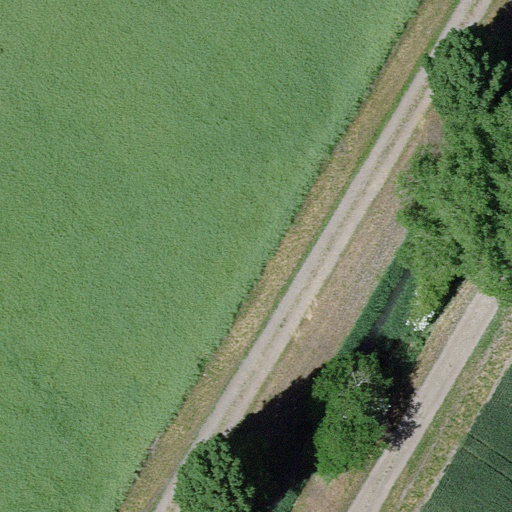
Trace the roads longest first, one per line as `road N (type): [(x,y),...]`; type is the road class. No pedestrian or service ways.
road 1 (track): [(168,511),(482,0)]
road 2 (track): [(360,511),(511,247)]
